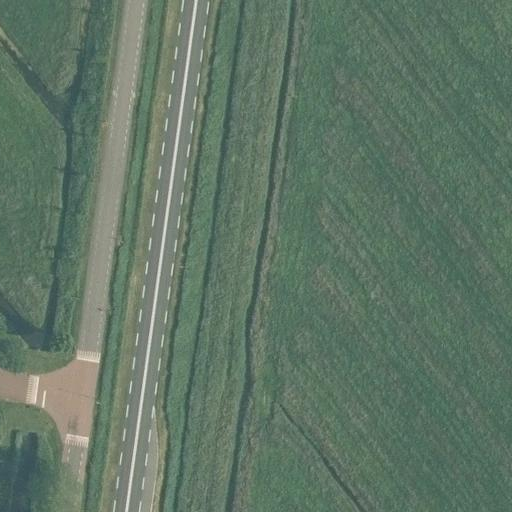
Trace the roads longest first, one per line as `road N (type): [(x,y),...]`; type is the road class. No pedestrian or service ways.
road 1 (primary): [(126,511),(195,0)]
road 2 (unclassified): [(82,397),(135,0)]
